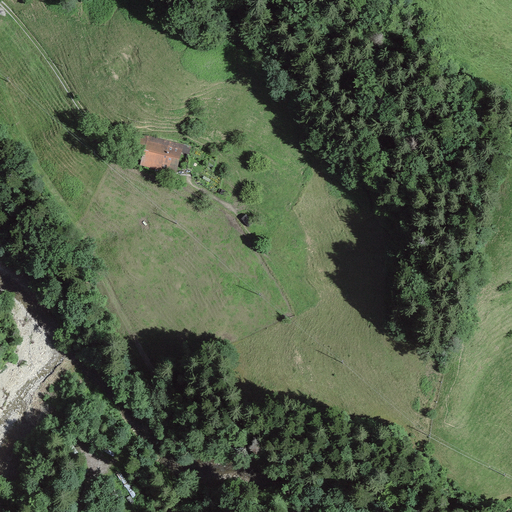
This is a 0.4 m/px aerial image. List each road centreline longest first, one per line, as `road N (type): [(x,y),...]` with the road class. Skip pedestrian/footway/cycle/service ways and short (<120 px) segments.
road 1 (track): [(0,73),(17,129),(165,402),(146,436),(88,482),(76,511)]
road 2 (track): [(103,132),(0,3)]
